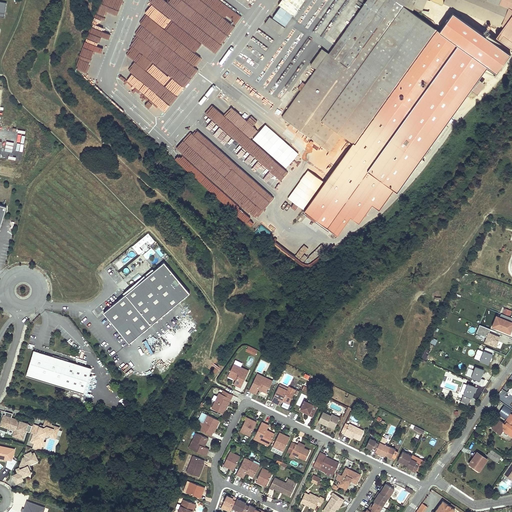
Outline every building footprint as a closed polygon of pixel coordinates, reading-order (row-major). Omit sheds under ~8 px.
[(281,0),(278,5),(281,6),(293,15),(294,15),(304,0),(281,0)] [(510,54),(453,13),(440,32),(412,12),(413,9),(420,12),(422,8),(415,5),(417,0),(444,0),(443,3),(502,28),(510,9),(498,4),(500,0),(367,0),(366,3),(329,54),(322,49),(310,64),(317,69),(305,84),(302,82),(298,89),(301,91),(298,94),(297,93),(281,116),(329,152),(342,135),(353,143),(304,211),(337,235),(350,217),(358,223),(372,205),(379,210),(393,189),(397,192),(488,66),(496,73),(510,54)] [(423,8),(426,0),(417,0),(415,5),(422,8),(423,8)] [(511,0),(500,0),(498,4),(510,9),(502,28),(511,14),(511,0)] [(194,24),(166,3),(160,11),(188,33),(194,24)] [(285,26),(293,15),(281,6),(273,17),(285,26)] [(511,14),(502,28),(496,36),(511,48),(511,14)] [(265,23),(280,35),(285,28),(270,17),(265,23)] [(189,78),(203,61),(156,22),(148,31),(141,25),(134,33),(151,48),(145,56),(134,47),(120,64),(139,79),(133,86),(122,76),(119,80),(131,90),(133,87),(137,91),(133,95),(159,117),(163,112),(152,102),(157,95),(170,105),(177,97),(166,88),(173,79),(169,76),(176,67),(189,78)] [(85,50),(90,52),(91,48),(101,51),(103,46),(88,41),(85,50)] [(81,54),(79,58),(91,63),(93,59),(81,54)] [(75,72),(93,79),(96,72),(78,65),(75,72)] [(473,93),(478,96),(485,85),(478,81),(474,88),(476,89),(473,93)] [(240,129),(245,133),(253,123),(249,119),(240,129)] [(246,181),(253,172),(198,125),(191,133),(200,141),(192,150),(216,170),(224,162),(246,181)] [(299,153),(266,125),(253,139),(287,168),(294,159),(299,153)] [(273,190),(281,182),(266,168),(258,177),(273,190)] [(289,198),(304,208),(324,181),(309,170),(289,198)] [(243,221),(250,228),(255,222),(247,216),(243,221)] [(261,225),(255,232),(264,239),(269,231),(261,225)] [(149,234),(131,246),(138,255),(142,252),(139,247),(148,241),(150,245),(154,242),(149,234)] [(159,247),(155,251),(163,258),(166,254),(159,247)] [(165,262),(105,312),(130,343),(176,305),(191,293),(165,262)] [(511,310),(502,307),(500,313),(510,316),(511,310)] [(501,318),(497,328),(511,334),(511,333),(511,329),(510,329),(511,324),(511,317),(503,314),(501,318)] [(480,326),(477,334),(488,339),(486,344),(496,348),(500,338),(490,334),(491,331),(480,326)] [(257,350),(248,346),(246,351),(255,355),(257,350)] [(487,348),(481,362),(489,365),(495,351),(487,348)] [(78,363),(34,350),(26,375),(84,393),(92,367),(78,363)] [(235,360),(233,366),(239,369),(240,367),(241,367),(242,363),(235,360)] [(240,388),(244,379),(248,371),(241,367),(240,367),(239,369),(233,366),(227,376),(235,380),(233,385),(240,388)] [(466,375),(471,377),(475,367),(470,366),(466,375)] [(481,381),(485,371),(476,368),(472,378),(481,381)] [(267,392),(268,392),(268,391),(267,391),(271,383),(264,380),(265,378),(257,373),(248,391),(256,394),(258,390),(266,393),(267,392)] [(281,401),(285,402),(289,404),(294,394),(287,391),(288,389),(279,384),(271,401),(278,405),(281,401)] [(476,393),(478,388),(468,385),(463,399),(470,401),(471,398),(473,398),(475,393),(476,393)] [(233,395),(223,390),(221,394),(218,393),(211,409),(224,415),(227,408),(226,408),(228,402),(230,398),(231,399),(233,395)] [(308,413),(307,414),(312,417),(316,408),(312,406),(313,405),(312,404),(311,404),(307,402),(304,400),(300,409),(301,410),(308,413)] [(207,415),(201,412),(197,421),(201,422),(204,424),(204,423),(207,415)] [(323,412),(320,417),(318,421),(326,425),(327,423),(335,427),(339,418),(331,414),(330,416),(323,412)] [(28,423),(4,415),(1,423),(16,428),(16,427),(18,428),(15,436),(23,439),(28,423)] [(211,436),(212,434),(213,433),(215,427),(217,428),(220,421),(207,415),(204,423),(204,424),(201,428),(200,431),(211,436)] [(501,435),(503,431),(505,429),(511,434),(511,415),(505,424),(498,419),(491,428),(501,435)] [(246,417),(243,424),(239,432),(250,436),(256,423),(251,421),(252,420),(246,417)] [(41,425),(40,427),(46,429),(49,427),(49,425),(51,425),(53,420),(45,418),(43,425),(41,425)] [(262,422),(257,430),(253,439),(262,443),(263,441),(269,444),(274,433),(267,429),(269,425),(262,422)] [(16,428),(1,423),(0,426),(15,431),(13,436),(15,436),(18,428),(16,427),(16,428)] [(364,430),(349,423),(348,425),(345,423),(341,431),(345,433),(344,435),(348,437),(349,435),(353,437),(359,440),(364,430)] [(33,424),(30,432),(34,433),(31,442),(35,443),(42,446),(45,437),(52,434),(56,435),(59,428),(51,425),(49,425),(49,427),(46,429),(40,427),(33,424)] [(423,435),(425,430),(415,426),(413,431),(423,435)] [(503,431),(511,437),(511,434),(505,429),(503,431)] [(283,451),(286,445),(289,438),(284,436),(285,435),(279,432),(272,447),(283,451)] [(56,435),(52,434),(45,437),(42,446),(35,443),(34,446),(41,448),(44,449),(47,439),(50,438),(55,439),(56,435)] [(204,447),(206,443),(208,439),(198,434),(194,441),(192,440),(188,448),(205,456),(209,449),(204,447)] [(379,443),(376,449),(375,451),(378,452),(384,455),(389,446),(384,444),(384,442),(386,438),(382,436),(379,441),(379,442),(379,443)] [(376,449),(379,443),(375,442),(376,440),(370,437),(366,446),(372,449),(373,448),(376,449)] [(295,455),(296,455),(305,460),(309,451),(304,448),(302,447),(297,445),(291,442),(287,451),(291,453),(295,455)] [(15,449),(0,444),(0,456),(8,458),(8,460),(12,461),(15,449)] [(389,445),(389,446),(384,455),(388,457),(388,455),(391,457),(392,456),(395,457),(398,451),(395,450),(395,448),(389,445)] [(492,450),(490,453),(497,457),(500,459),(502,457),(492,450)] [(404,463),(407,464),(410,458),(412,455),(402,451),(398,460),(404,463)] [(31,452),(25,455),(26,457),(23,458),(20,466),(21,467),(16,469),(18,473),(12,476),(16,484),(23,481),(22,477),(31,474),(29,470),(28,466),(29,463),(37,459),(35,453),(32,454),(31,452)] [(223,466),(226,467),(228,468),(229,467),(234,470),(240,456),(230,452),(223,466)] [(313,466),(319,469),(326,473),(325,474),(332,477),(334,473),(339,463),(325,457),(326,455),(319,452),(313,466)] [(473,466),(479,471),(488,460),(477,452),(470,464),(473,466)] [(489,452),(487,455),(494,460),(497,457),(490,453),(489,452)] [(186,472),(193,475),(199,477),(202,470),(200,470),(203,464),(204,461),(193,456),(186,472)] [(245,474),(249,475),(253,477),(258,467),(252,463),(253,462),(244,458),(236,475),(243,478),(245,474)] [(418,463),(417,462),(416,462),(417,461),(410,458),(407,464),(406,466),(409,467),(412,469),(412,468),(416,469),(418,463)] [(37,459),(29,463),(28,466),(29,470),(31,469),(30,467),(30,465),(38,461),(37,459)] [(256,482),(258,483),(261,485),(261,484),(266,486),(272,473),(262,468),(256,482)] [(337,485),(342,487),(346,489),(350,481),(356,484),(360,475),(345,468),(342,476),(339,481),(337,485)] [(511,475),(506,471),(503,474),(511,480),(511,475)] [(296,483),(287,478),(285,483),(294,488),(296,483)] [(277,479),(275,484),(273,489),(290,497),(294,488),(285,483),(277,479)] [(186,492),(193,495),(199,498),(201,493),(202,493),(205,488),(190,482),(186,492)] [(384,487),(380,492),(387,497),(389,498),(394,489),(386,483),(384,487)] [(314,509),(316,504),(320,506),(324,499),(320,497),(319,499),(309,494),(305,492),(301,502),(314,509)] [(375,501),(382,506),(387,497),(380,492),(379,492),(375,498),(374,501),(375,501)] [(332,497),(327,504),(323,511),(324,511),(334,511),(336,508),(341,502),(342,503),(344,499),(335,494),(333,497),(332,497)] [(232,507),(235,501),(232,500),(233,498),(230,497),(226,495),(224,499),(222,504),(228,507),(229,505),(232,507)] [(239,511),(241,511),(242,511),(245,505),(245,504),(236,499),(235,501),(232,507),(232,508),(239,511)] [(178,511),(191,511),(192,511),(193,511),(196,504),(183,500),(178,511)] [(44,511),(46,508),(27,501),(22,511),(44,511)] [(378,511),(382,506),(375,501),(373,504),(371,507),(372,507),(370,510),(372,511),(376,511),(377,511),(378,511)] [(453,511),(455,509),(449,505),(443,501),(434,511),(453,511)] [(422,503),(416,511),(423,511),(427,506),(422,503)]
